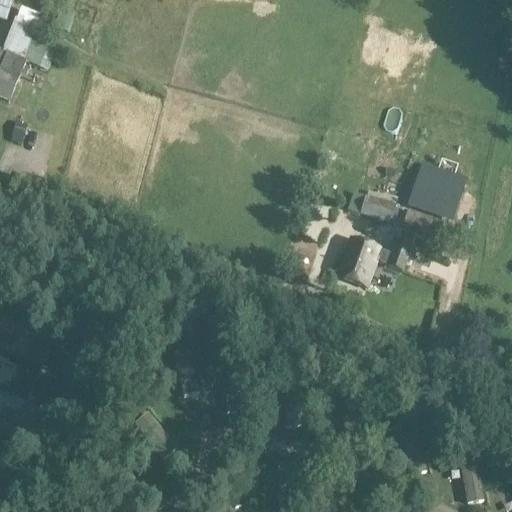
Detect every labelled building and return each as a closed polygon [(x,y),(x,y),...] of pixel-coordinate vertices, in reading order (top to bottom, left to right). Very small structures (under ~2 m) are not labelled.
[(0,0),(0,21),(6,24),(12,5),(0,0)] [(25,64),(28,55),(37,33),(15,24),(3,53),(0,52),(0,100),(11,105),(21,80),(2,72),(8,57),(25,64)] [(422,168),(413,192),(407,210),(452,225),(458,208),(467,183),(422,168)] [(360,216),(391,226),(397,208),(365,198),(360,216)] [(435,222),(407,213),(401,230),(429,240),(435,222)] [(350,242),(337,280),(367,290),(376,263),(387,267),(386,271),(401,276),(402,274),(407,259),(414,239),(400,234),(397,241),(396,241),(391,256),(350,242)] [(198,395),(187,352),(171,356),(182,399),(198,395)] [(37,372),(0,356),(0,392),(25,403),(37,372)] [(226,370),(226,414),(242,414),(242,370),(226,370)] [(281,385),(285,429),(301,428),(297,384),(281,385)] [(347,450),(363,447),(356,403),(340,406),(347,450)] [(162,460),(175,450),(146,416),(134,426),(162,460)] [(425,474),(415,431),(399,434),(409,478),(425,474)] [(475,459),(459,462),(467,505),(483,503),(475,459)] [(241,462),(225,465),(234,509),(249,505),(241,462)] [(294,467),(278,467),(279,511),(295,511),(294,467)] [(126,474),(114,485),(137,511),(150,511),(156,508),(126,474)] [(345,511),(343,492),(327,493),(329,511),(345,511)]
